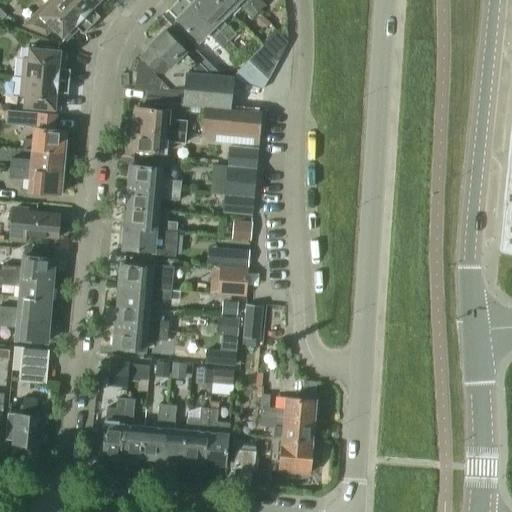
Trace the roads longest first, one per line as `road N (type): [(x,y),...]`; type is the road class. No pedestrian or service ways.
road 1 (residential): [(64,499),(103,71),(146,0)]
road 2 (residential): [(361,370),(323,366),(299,334),(292,180),(299,0)]
road 3 (unclassified): [(361,370),(387,0)]
road 4 (tertiary): [(492,0),(470,209),(471,328)]
road 5 (tertiary): [(471,328),(476,511)]
road 6 (residential): [(64,499),(229,511)]
road 7 (unclassified): [(349,511),(361,370)]
